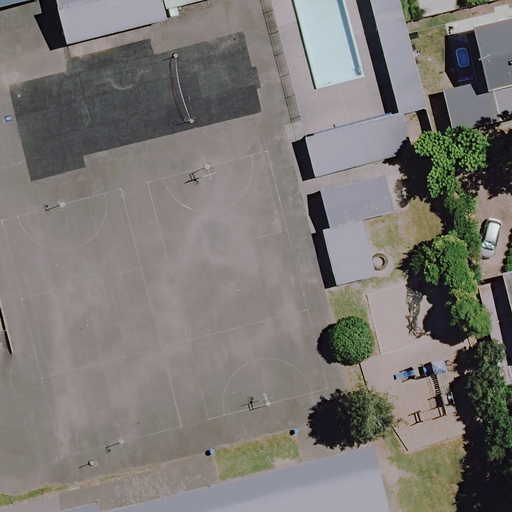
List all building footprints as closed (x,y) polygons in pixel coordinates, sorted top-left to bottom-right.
[(150,0),(47,0),(59,47),(156,22),(150,0)] [(341,33),(352,30),(343,0),(289,0),(303,48),(314,90),(354,79),(341,33)] [(391,0),(365,0),(394,113),(419,107),(391,0)] [(225,41),(7,96),(27,175),(102,156),(98,140),(241,104),(225,41)] [(384,117),(300,138),(310,175),(393,154),(384,117)] [(391,171),(312,191),(321,227),(400,207),(391,171)] [(363,221),(318,232),(333,291),(378,280),(363,221)] [(511,335),(511,273),(498,277),(511,335)] [(389,511),(373,447),(116,511),(389,511)]
